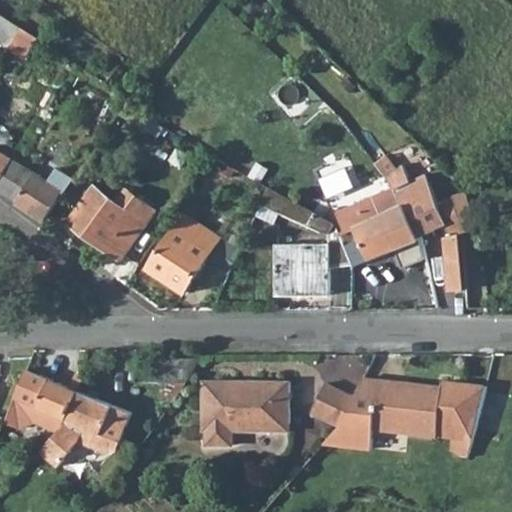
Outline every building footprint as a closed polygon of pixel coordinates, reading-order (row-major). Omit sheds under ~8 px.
[(25,31),(0,13),(0,41),(12,50),(14,48),(25,31)] [(38,40),(25,31),(14,48),(26,56),(38,40)] [(164,140),(172,130),(135,107),(130,105),(123,114),(164,140)] [(0,191),(40,215),(47,219),(65,193),(66,194),(74,183),(75,181),(62,172),(52,185),(0,152),(0,191)] [(387,177),(398,168),(388,156),(377,164),(387,177)] [(421,235),(446,225),(449,234),(447,240),(452,289),(466,288),(460,232),(457,196),(440,199),(424,173),(410,181),(406,175),(391,182),(396,189),(399,194),(404,202),(421,235)] [(121,200),(96,182),(93,186),(80,176),(75,181),(74,183),(66,194),(66,195),(80,206),(71,220),(124,256),(148,220),(145,218),(153,205),(130,187),(121,200)] [(329,235),(337,225),(268,186),(261,203),(318,235),(329,235)] [(427,260),(421,235),(404,202),(399,194),(396,189),(339,212),(346,230),(356,226),(371,260),(394,250),(402,269),(427,260)] [(460,232),(480,229),(475,192),(457,196),(460,232)] [(187,211),(149,267),(185,292),(209,257),(219,264),(218,266),(230,273),(241,248),(187,211)] [(330,245),(277,245),(277,294),(329,294),(330,267),(353,266),(344,241),(330,240),(330,245)] [(201,358),(151,359),(144,380),(165,380),(156,394),(182,393),(186,387),(191,379),(195,371),(198,365),(201,358)] [(82,391),(28,369),(18,398),(71,420),(82,391)] [(441,387),(394,382),(394,378),(361,375),(354,393),(344,418),(341,420),(324,440),(369,446),(372,425),(421,431),(468,438),(482,401),(486,384),(472,382),(441,379),(441,387)] [(324,381),(314,409),(341,420),(344,418),(354,393),(324,381)] [(208,429),(208,444),(233,444),(233,429),(288,429),(288,382),(206,382),(206,429),(208,429)] [(71,420),(66,436),(45,457),(60,463),(81,442),(112,453),(118,450),(133,412),(82,391),(71,420)] [(71,420),(18,398),(10,421),(10,422),(8,424),(28,432),(43,426),(66,436),(71,420)]
